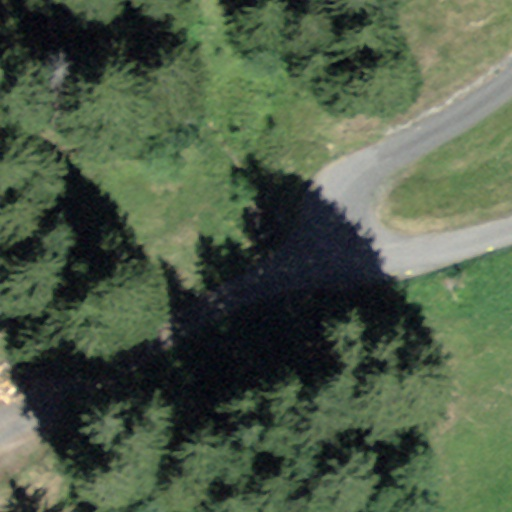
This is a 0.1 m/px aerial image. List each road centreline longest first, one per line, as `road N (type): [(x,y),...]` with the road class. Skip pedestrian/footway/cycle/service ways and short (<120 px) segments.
road 1 (track): [(511,80),(449,127),(384,158),(358,181),(335,227),(233,294)]
road 2 (track): [(233,294),(511,230)]
road 3 (track): [(0,441),(233,294)]
